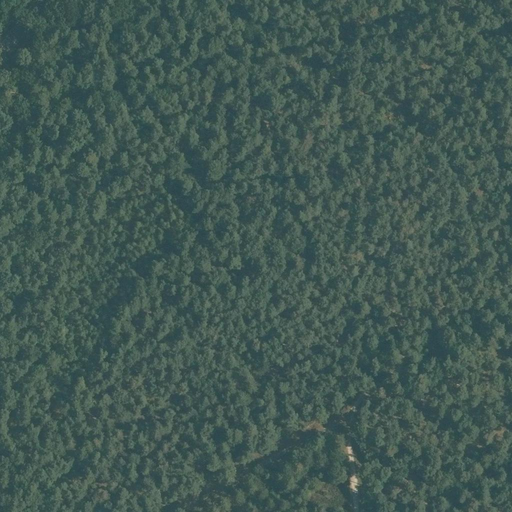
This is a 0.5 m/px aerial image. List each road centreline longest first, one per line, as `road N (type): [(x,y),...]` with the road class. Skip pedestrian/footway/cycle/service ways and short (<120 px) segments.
road 1 (track): [(356,416),(177,511)]
road 2 (track): [(371,511),(511,465)]
